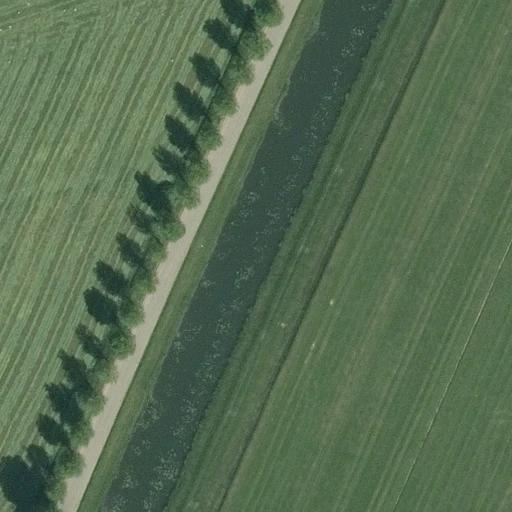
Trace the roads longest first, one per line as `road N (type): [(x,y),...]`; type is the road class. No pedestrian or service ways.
road 1 (track): [(195,511),(420,0)]
road 2 (tertiary): [(63,511),(285,0)]
